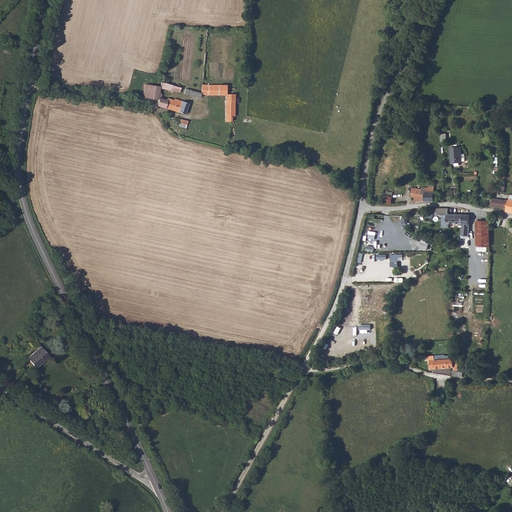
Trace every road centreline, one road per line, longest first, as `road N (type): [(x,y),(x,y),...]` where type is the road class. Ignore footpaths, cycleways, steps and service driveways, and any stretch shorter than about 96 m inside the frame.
road 1 (tertiary): [(155,481),(26,216),(18,165),(30,88)]
road 2 (track): [(77,322),(303,371)]
road 3 (unclassified): [(438,0),(384,98),(361,208)]
road 4 (residential): [(303,371),(371,360),(451,378),(511,379)]
road 5 (unclassified): [(0,389),(155,481)]
road 6 (unclassified): [(361,208),(338,300),(303,371)]
road 7 (unclassified): [(303,371),(225,511)]
road 8 (unclassified): [(361,208),(450,203),(506,217)]
